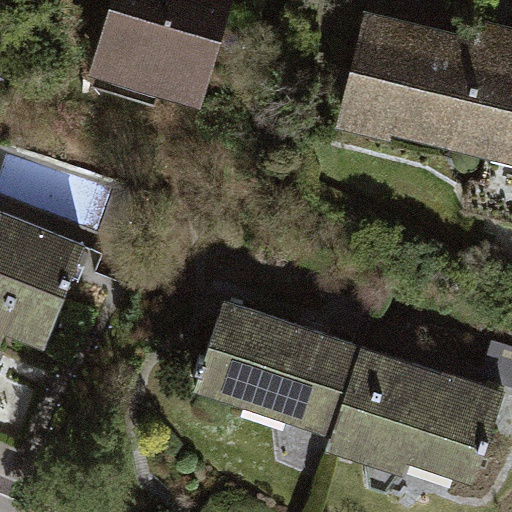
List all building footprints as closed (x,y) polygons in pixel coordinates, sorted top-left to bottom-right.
[(116,0),(97,65),(161,84),(199,95),(227,0),(116,0)] [(367,20),(344,115),(387,126),(390,112),(456,129),(456,134),(461,135),(490,143),(475,204),(511,213),(511,52),(511,57),(367,20)] [(161,84),(97,65),(90,85),(155,104),(161,84)] [(390,112),(387,126),(459,144),(461,135),(456,134),(456,129),(390,112)] [(0,211),(0,303),(9,306),(1,326),(5,327),(45,343),(83,244),(0,211)] [(301,403),(340,416),(363,345),(229,300),(230,297),(225,295),(207,350),(201,348),(193,373),(198,375),(195,385),(292,418),(301,403)] [(0,339),(5,327),(1,326),(9,306),(0,303),(0,339)] [(511,347),(494,341),(484,369),(511,378),(511,347)] [(443,372),(363,345),(340,416),(334,432),(330,445),(368,454),(384,447),(411,457),(473,479),(476,467),(480,468),(504,390),(444,370),(443,372)] [(301,403),(292,418),(334,432),(340,416),(301,403)] [(384,447),(368,454),(370,483),(386,490),(411,457),(384,447)]
